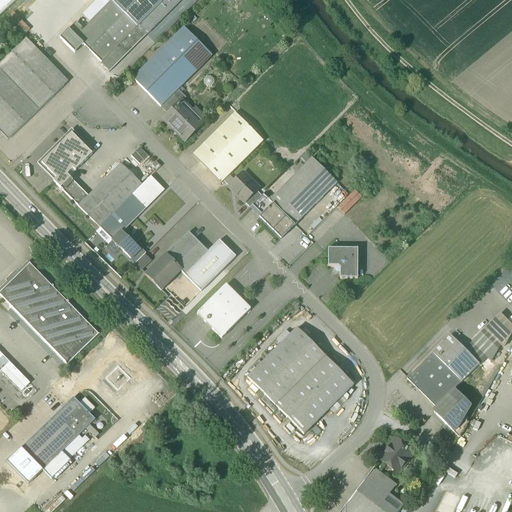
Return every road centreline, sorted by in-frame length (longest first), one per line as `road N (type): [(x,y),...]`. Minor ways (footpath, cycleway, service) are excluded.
road 1 (primary): [(293,511),(196,381),(0,182)]
road 2 (track): [(511,199),(351,75),(291,0)]
road 3 (track): [(348,0),(392,52),(511,146)]
road 4 (track): [(361,0),(445,84),(511,131)]
